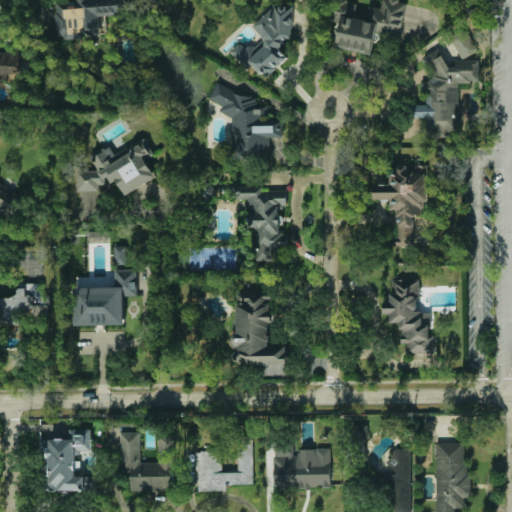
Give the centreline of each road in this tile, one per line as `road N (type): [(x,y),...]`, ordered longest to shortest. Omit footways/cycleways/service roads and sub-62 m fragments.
road 1 (tertiary): [(511,396),(0,402)]
road 2 (residential): [(332,398),(328,114)]
